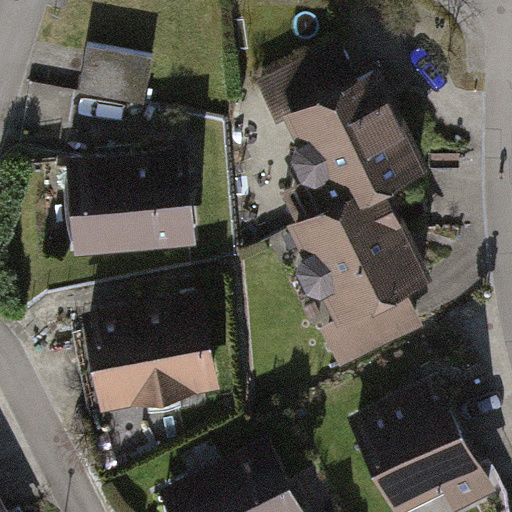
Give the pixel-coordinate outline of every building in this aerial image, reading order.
[(288,118),(301,112),(348,201),(372,188),(380,202),(401,191),(446,167),(391,63),(371,74),(353,40),(270,84),(288,118)] [(143,53),(79,42),(71,88),(136,98),(143,53)] [(176,141),(53,153),(64,255),(187,243),(176,141)] [(348,201),(303,225),(353,317),(329,330),(352,372),(440,325),(424,296),(450,282),(401,191),(380,202),(372,188),(348,201)] [(198,287),(69,309),(85,406),(215,384),(198,287)] [(511,488),(451,374),(359,423),(406,511),(412,511),(455,490),(466,511),(471,511),(511,490),(511,488)] [(148,489),(159,511),(304,511),(262,431),(148,489)]
